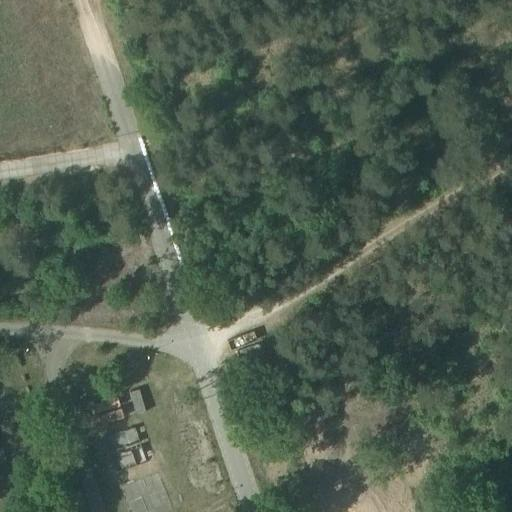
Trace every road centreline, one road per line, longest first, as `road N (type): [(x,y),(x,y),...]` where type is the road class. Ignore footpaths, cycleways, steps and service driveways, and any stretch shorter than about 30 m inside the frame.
road 1 (track): [(200,348),(511,163)]
road 2 (track): [(0,179),(135,159)]
